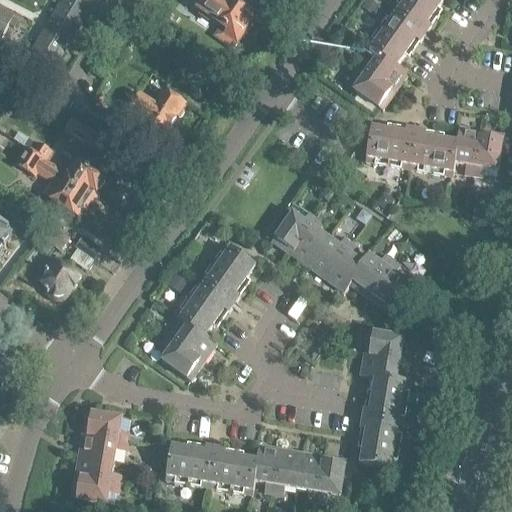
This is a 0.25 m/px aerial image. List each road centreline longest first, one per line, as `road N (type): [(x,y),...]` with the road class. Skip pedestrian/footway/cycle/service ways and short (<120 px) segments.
road 1 (residential): [(75,367),(336,0)]
road 2 (unclassified): [(459,511),(474,442),(493,410),(511,343)]
road 3 (residential): [(120,0),(61,85),(39,85),(0,64)]
road 4 (residential): [(9,511),(31,429),(75,367)]
road 5 (residential): [(271,389),(237,414),(143,398)]
road 6 (residential): [(488,86),(450,72),(487,0)]
